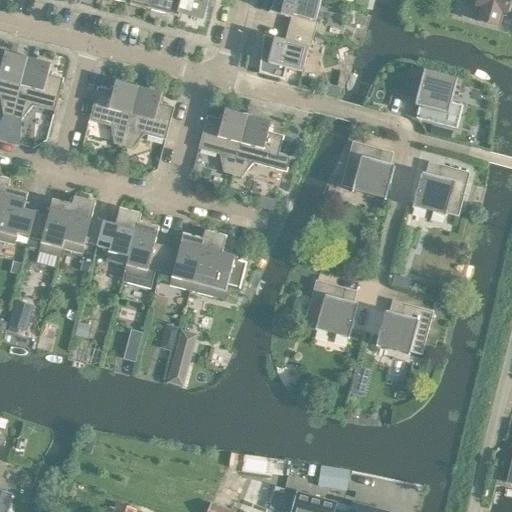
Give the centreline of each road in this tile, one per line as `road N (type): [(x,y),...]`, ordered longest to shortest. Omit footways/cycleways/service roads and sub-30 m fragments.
road 1 (residential): [(375,306),(414,137),(407,126),(218,79)]
road 2 (unclassified): [(470,511),(511,343)]
road 3 (residential): [(203,74),(170,201)]
road 4 (residential): [(58,170),(89,45)]
